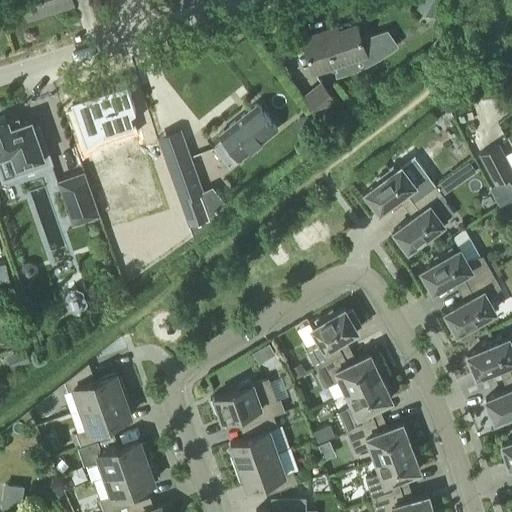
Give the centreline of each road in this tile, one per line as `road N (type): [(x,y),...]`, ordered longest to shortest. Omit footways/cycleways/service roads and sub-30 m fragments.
road 1 (residential): [(213,511),(173,381),(183,367),(341,274),(373,282),(411,349),(472,511)]
road 2 (residential): [(0,76),(243,0)]
